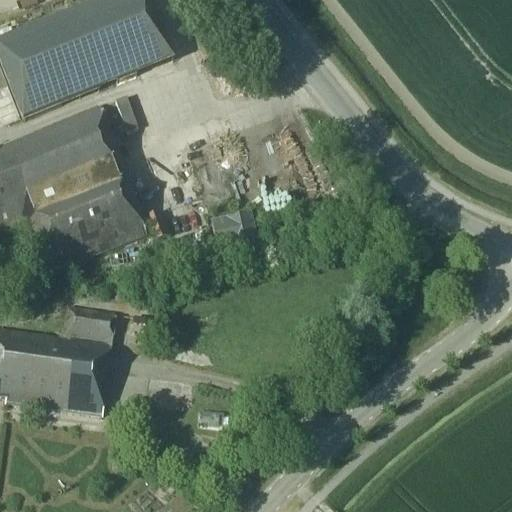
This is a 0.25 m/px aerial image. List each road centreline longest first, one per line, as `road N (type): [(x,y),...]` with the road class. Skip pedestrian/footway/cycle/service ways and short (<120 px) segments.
road 1 (tertiary): [(511,251),(419,200),(248,0)]
road 2 (tertiary): [(262,511),(376,403),(490,318),(511,269)]
road 3 (unknown): [(334,441),(237,387),(125,371)]
road 4 (unknown): [(326,95),(138,150)]
